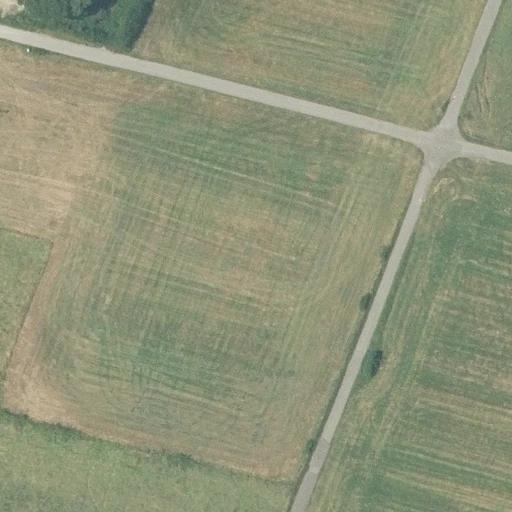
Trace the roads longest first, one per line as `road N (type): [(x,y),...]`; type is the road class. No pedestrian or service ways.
road 1 (track): [(295,511),(495,0)]
road 2 (track): [(0,29),(511,160)]
